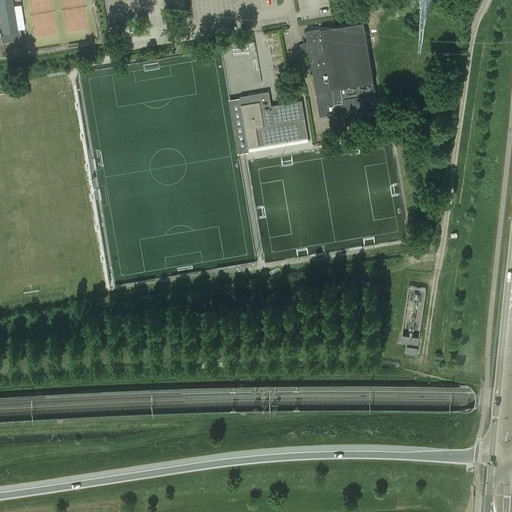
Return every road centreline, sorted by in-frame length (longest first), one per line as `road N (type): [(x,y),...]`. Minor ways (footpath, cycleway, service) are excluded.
road 1 (motorway): [(491,460),(260,459),(0,496)]
road 2 (secondary): [(511,259),(491,460)]
